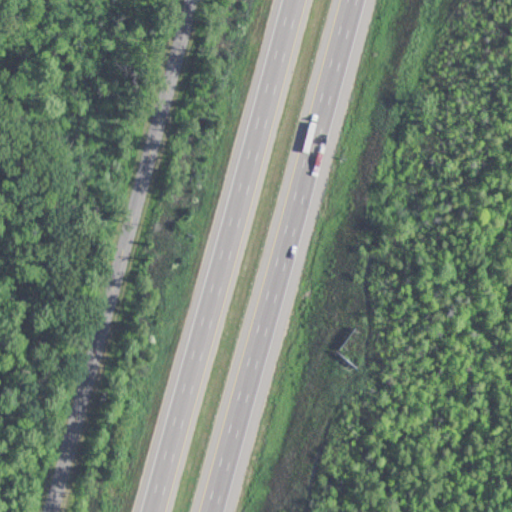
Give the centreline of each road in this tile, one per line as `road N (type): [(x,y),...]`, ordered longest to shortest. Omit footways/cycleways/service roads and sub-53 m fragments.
road 1 (residential): [(50,511),(190,0)]
road 2 (motorway): [(213,511),(352,0)]
road 3 (motorway): [(290,0),(151,511)]
